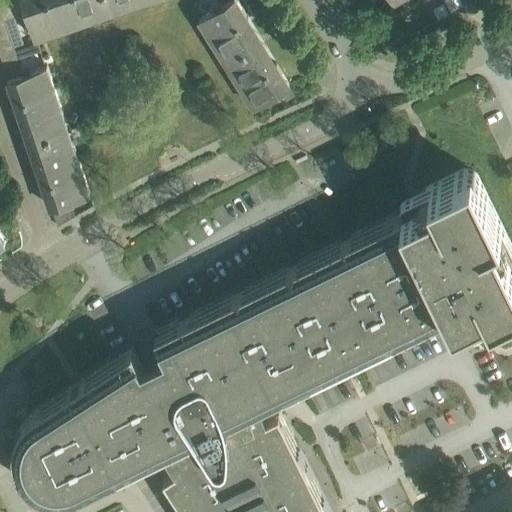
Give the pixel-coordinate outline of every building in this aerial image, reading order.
[(27,10),(35,35),(59,26),(50,0),(12,0),(0,4),(0,15),(4,18),(27,10)] [(50,0),(59,26),(85,17),(79,0),(50,0)] [(79,0),(85,17),(85,18),(111,9),(107,0),(79,0)] [(107,0),(111,9),(136,0),(135,0),(107,0)] [(221,0),(222,1),(199,16),(213,38),(249,16),(238,0),(221,0)] [(464,4),(451,11),(456,20),(469,13),(464,4)] [(456,20),(451,11),(439,18),(444,27),(456,20)] [(22,72),(4,18),(0,15),(0,48),(9,77),(8,77),(19,108),(58,95),(47,63),(22,72)] [(249,17),(213,38),(227,61),(263,39),(249,17)] [(413,33),(418,42),(430,35),(426,26),(413,33)] [(276,61),(263,39),(227,61),(241,83),(276,61)] [(290,83),(276,61),(241,83),(254,105),(290,83)] [(30,141),(69,127),(58,95),(19,108),(30,141)] [(40,173),(80,159),(69,127),(30,141),(40,173)] [(80,159),(40,173),(51,205),(91,192),(80,159)] [(429,207),(406,218),(409,224),(422,252),(434,246),(452,282),(440,288),(450,308),(466,301),(474,296),(479,307),(480,309),(481,310),(482,310),(484,311),(485,311),(487,311),(488,311),(489,311),(511,299),(511,242),(503,223),(479,175),(478,173),(475,171),(473,170),(470,169),(468,168),(465,168),(462,168),(459,169),(432,182),(430,184),(428,187),(426,189),(426,192),(425,195),(425,198),(426,200),(427,203),(429,207)] [(15,437),(14,448),(14,453),(15,459),(18,466),(20,470),(25,477),(27,479),(36,486),(46,491),(57,493),(69,493),(80,489),(137,461),(149,455),(153,453),(162,450),(167,447),(177,462),(165,469),(170,477),(192,511),(333,511),(280,404),(269,410),(264,400),(448,309),(450,308),(440,288),(452,282),(434,246),(422,252),(409,224),(406,218),(401,209),(156,329),(166,349),(155,354),(143,360),(133,344),(79,379),(72,383),(33,408),(25,416),(18,426),(15,437)]
